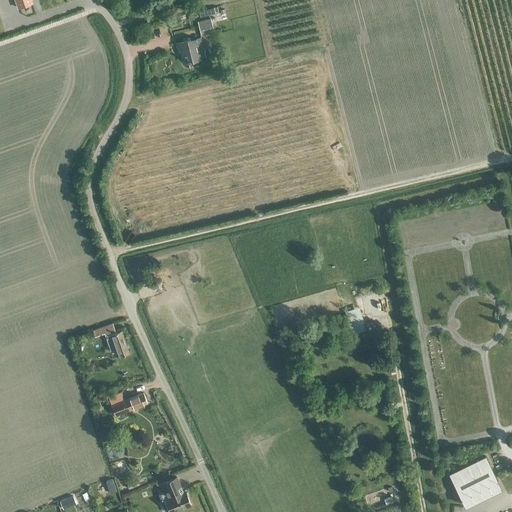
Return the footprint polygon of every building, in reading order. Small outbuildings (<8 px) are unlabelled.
[(211,21),(199,24),(201,34),(214,31),(211,21)] [(186,61),(201,57),(196,37),(177,42),(179,51),(183,50),(186,61)] [(120,356),(130,352),(121,330),(116,332),(112,323),(93,330),(95,336),(104,333),(111,350),(117,347),(120,356)] [(147,403),(143,393),(125,400),(122,390),(108,396),(115,415),(147,403)] [(485,456),(449,474),(464,505),(473,494),(498,481),(485,456)] [(164,491),(160,493),(163,499),(165,498),(171,511),(172,511),(191,505),(185,490),(180,492),(178,487),(180,486),(176,476),(161,482),(164,491)]
